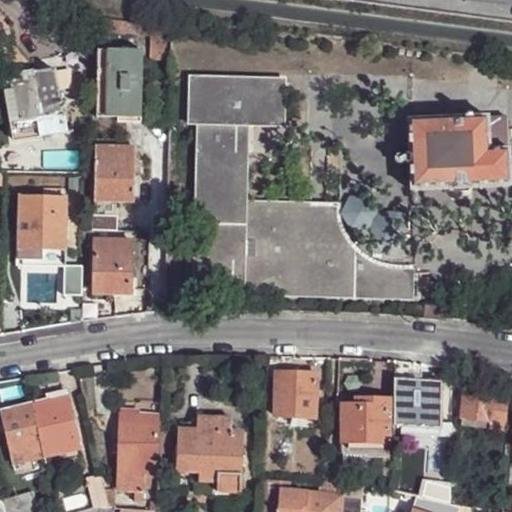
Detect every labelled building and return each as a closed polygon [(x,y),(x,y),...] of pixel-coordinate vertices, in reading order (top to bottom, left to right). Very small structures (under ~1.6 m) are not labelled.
[(97,30),(98,19),(84,17),(83,27),(97,30)] [(119,32),(120,21),(98,19),(97,30),(119,32)] [(120,21),(119,32),(137,33),(151,35),(151,58),(170,58),(171,37),(159,36),(160,26),(138,23),(120,21)] [(171,37),(171,26),(160,26),(159,36),(171,37)] [(143,50),(98,50),(98,55),(96,108),(96,117),(118,118),(118,123),(136,123),(136,108),(137,91),(142,92),(143,50)] [(31,76),(35,75),(33,62),(1,68),(4,77),(6,87),(6,90),(33,84),(31,76)] [(55,71),(35,75),(31,76),(33,84),(6,90),(17,142),(67,133),(55,71)] [(193,290),(241,291),(242,207),(244,127),(281,128),(282,80),(190,77),(189,126),(196,126),(193,290)] [(508,116),(487,117),(488,150),(509,150),(508,116)] [(488,150),(487,117),(407,121),(410,191),(450,189),(472,189),(510,186),(509,150),(488,150)] [(133,200),(134,176),(135,148),(96,147),(94,201),(116,201),(133,201),(133,200)] [(43,244),(43,253),(45,252),(66,253),(67,199),(22,198),(21,243),(43,244)] [(116,201),(94,201),(93,231),(115,231),(116,201)] [(242,207),(241,291),(242,294),(413,298),(414,267),(399,268),(384,266),(370,260),(357,251),(348,239),(342,224),(340,209),(242,207)] [(134,290),(134,271),(134,241),(95,240),(94,294),(134,294),(134,290)] [(37,253),(43,253),(43,244),(21,243),(20,252),(27,252),(37,253)] [(442,320),(465,323),(466,312),(443,309),(442,320)] [(393,361),(394,377),(394,426),(442,427),(443,378),(415,378),(415,363),(393,361)] [(315,373),(276,373),(276,417),(315,418),(315,373)] [(477,388),(476,398),(492,400),(493,393),(493,390),(477,388)] [(42,449),(45,457),(81,450),(67,393),(48,398),(49,403),(31,406),(42,449)] [(463,396),(461,419),(483,422),(489,423),(489,428),(504,430),(507,394),(493,393),(492,400),(476,398),(463,396)] [(344,405),(343,458),(384,459),(388,459),(389,399),(368,399),(367,405),(344,405)] [(30,453),(42,449),(31,406),(13,410),(13,415),(2,417),(11,456),(16,455),(23,454),(30,453)] [(161,478),(162,417),(142,417),(137,413),(128,412),(123,417),(122,493),(148,494),(148,478),(161,478)] [(197,432),(233,434),(234,420),(198,418),(198,427),(197,432)] [(483,422),(461,419),(460,425),(483,428),(483,422)] [(243,434),(233,434),(197,432),(181,431),(180,431),(177,473),(183,473),(201,473),(200,481),(201,482),(211,483),(211,484),(218,483),(241,484),(243,434)] [(388,459),(384,459),(384,484),(393,484),(393,459),(388,459)] [(100,508),(111,510),(103,478),(86,482),(94,510),(100,508)] [(292,481),(261,480),(255,511),(280,511),(282,491),(291,492),(292,481)] [(340,485),(324,482),(321,482),(319,494),(339,496),(340,485)] [(217,493),(218,483),(211,484),(210,499),(240,499),(241,494),(217,493)] [(241,494),(241,484),(218,483),(217,493),(241,494)] [(414,489),(413,496),(418,498),(440,502),(449,505),(449,496),(426,490),(425,492),(414,489)] [(341,511),(343,497),(339,496),(319,494),(291,492),(282,491),(280,511),(341,511)] [(3,503),(5,511),(37,511),(32,493),(3,501),(3,503)] [(436,511),(440,502),(418,498),(416,507),(435,511),(436,511)]
